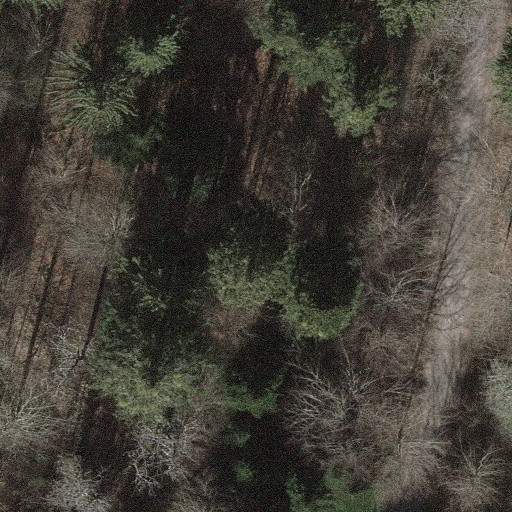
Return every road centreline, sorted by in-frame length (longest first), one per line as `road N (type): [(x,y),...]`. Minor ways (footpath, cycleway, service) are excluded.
road 1 (track): [(401,511),(419,485),(453,380),(445,129),(486,0)]
road 2 (track): [(450,295),(495,345),(500,511)]
